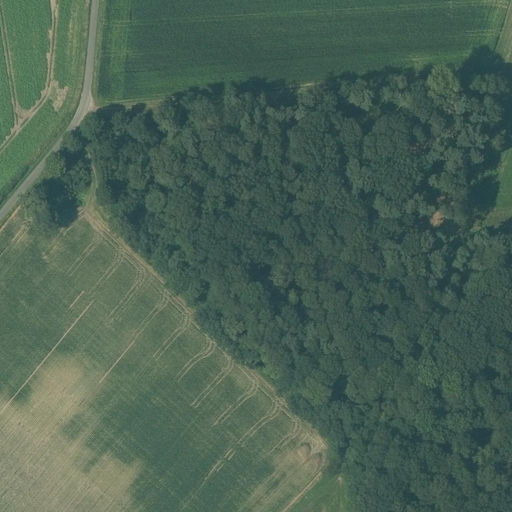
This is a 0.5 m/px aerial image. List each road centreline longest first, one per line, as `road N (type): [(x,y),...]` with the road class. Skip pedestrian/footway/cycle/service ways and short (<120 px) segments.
road 1 (track): [(87,90),(485,72),(504,83),(412,354),(349,445)]
road 2 (unclassified): [(0,219),(72,129),(87,90),(94,0)]
